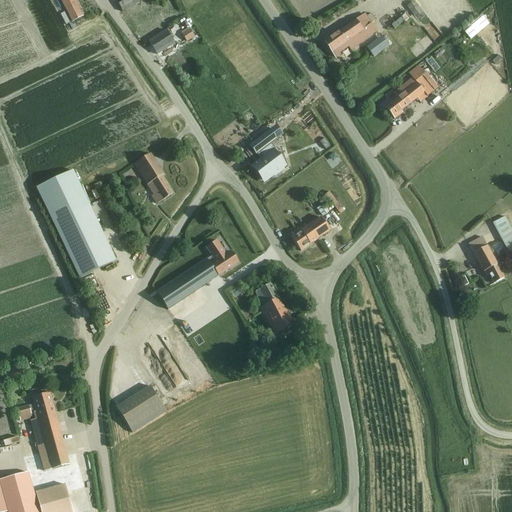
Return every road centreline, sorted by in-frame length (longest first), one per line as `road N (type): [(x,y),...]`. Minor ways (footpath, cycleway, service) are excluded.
road 1 (unclassified): [(111,511),(94,385),(102,347),(223,169)]
road 2 (unclassified): [(511,435),(484,429),(471,409),(438,276),(396,198)]
road 3 (unclassified): [(396,198),(262,0)]
road 4 (unclassified): [(353,507),(350,441),(329,333),(310,288)]
road 5 (unclassified): [(310,288),(223,169)]
road 6 (unclassified): [(223,169),(140,48)]
road 7 (unclassified): [(310,288),(396,198)]
